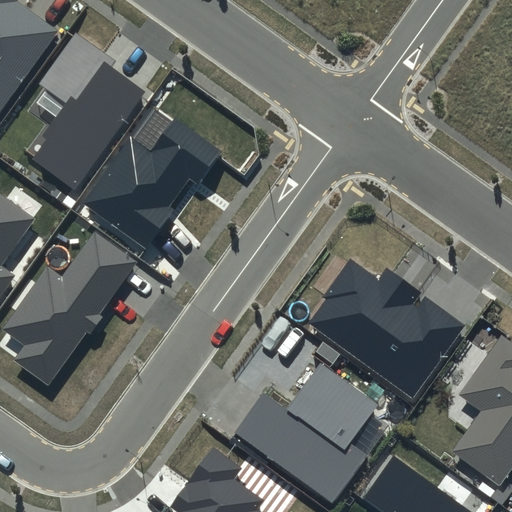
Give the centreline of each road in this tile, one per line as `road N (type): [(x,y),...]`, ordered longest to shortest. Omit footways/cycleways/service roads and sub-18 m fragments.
road 1 (residential): [(0,437),(52,470),(90,466),(110,454),(350,121)]
road 2 (residential): [(350,121),(183,0)]
road 3 (residential): [(511,236),(350,121)]
road 4 (residential): [(436,0),(350,121)]
